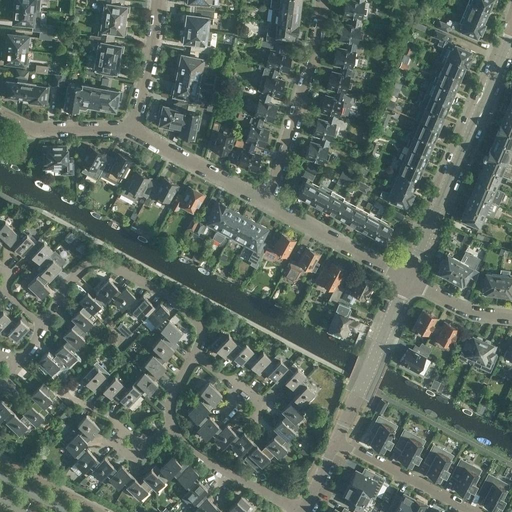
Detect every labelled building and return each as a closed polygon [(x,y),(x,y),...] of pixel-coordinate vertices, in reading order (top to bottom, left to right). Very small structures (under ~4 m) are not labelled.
[(13,8),(34,10),(40,10),(40,0),(15,0),(16,1),(13,2),(13,8)] [(105,4),(103,17),(124,20),(125,13),(128,13),(129,7),(122,6),(122,0),(95,0),(95,4),(102,5),(103,3),(105,4)] [(185,0),(185,1),(197,3),(199,3),(199,9),(213,10),(214,0),(185,0)] [(279,3),(278,8),(299,10),(300,0),(277,0),(278,2),(279,3)] [(345,0),(344,15),(351,16),(361,18),(363,18),(366,19),(368,2),(364,1),(364,0),(345,0)] [(468,0),(468,3),(487,11),(492,0),(468,0)] [(467,9),(464,16),(484,25),(484,24),(486,19),(485,17),(487,11),(468,3),(465,8),(467,9)] [(270,21),(275,21),(298,24),(299,10),(278,8),(272,7),(270,21)] [(34,10),(13,8),(12,14),(14,16),(14,22),(35,24),(35,18),(33,18),(34,10)] [(186,20),(186,28),(207,31),(207,22),(212,23),(213,10),(199,9),(198,15),(196,14),(196,15),(184,14),(184,20),(186,20)] [(350,24),(341,23),(339,39),(347,40),(356,42),(358,43),(359,37),(362,39),(363,32),(360,31),(361,27),(366,28),(367,19),(366,19),(363,18),(361,18),(351,16),(350,24)] [(484,25),(464,16),(461,24),(454,21),(452,27),(476,37),(478,32),(481,33),(484,25)] [(98,31),(98,35),(113,38),(114,33),(125,35),(126,29),(123,29),(124,20),(103,17),(101,31),(98,31)] [(423,30),(425,25),(414,20),(412,25),(423,30)] [(439,20),(436,27),(447,32),(450,25),(439,20)] [(298,24),(275,21),(274,30),(276,30),(275,36),(295,38),(295,35),(296,35),(298,24)] [(40,24),(39,31),(52,33),(53,25),(40,24)] [(207,31),(186,28),(185,36),(182,35),(181,42),(192,43),(192,44),(195,44),(194,50),(209,52),(209,51),(210,41),(206,40),(207,31)] [(436,29),(433,36),(439,39),(437,44),(443,47),(440,54),(444,56),(465,64),(467,65),(470,57),(468,56),(470,52),(450,42),(452,37),(436,29)] [(52,33),(39,31),(39,39),(52,40),(52,33)] [(5,41),(4,47),(26,50),(27,42),(29,42),(30,36),(8,34),(8,40),(5,41)] [(99,42),(96,55),(118,59),(119,52),(122,53),(123,47),(112,45),(113,38),(98,35),(94,35),(93,40),(99,42)] [(262,40),(261,45),(274,48),(274,51),(270,50),(269,54),(266,54),(264,60),(267,61),(266,66),(279,69),(288,71),(292,55),(283,53),(286,43),(276,42),(262,40)] [(343,64),(343,65),(352,67),(353,67),(354,62),(357,63),(359,56),(356,55),(356,50),(356,42),(347,40),(346,48),(336,47),(335,63),(343,64)] [(404,54),(409,56),(413,49),(407,46),(404,54)] [(26,50),(4,47),(4,53),(6,55),(5,61),(27,64),(27,58),(25,57),(26,50)] [(181,60),(179,68),(201,72),(202,64),(206,65),(209,52),(194,50),(193,55),(191,55),(191,56),(179,53),(178,59),(181,60)] [(118,59),(96,55),(95,63),(93,63),(92,70),(118,74),(119,68),(116,68),(118,59)] [(444,62),(441,69),(460,77),(465,64),(444,56),(442,61),(444,62)] [(409,65),(401,61),(399,67),(407,70),(409,65)] [(35,72),(47,74),(48,66),(36,64),(35,72)] [(266,66),(259,64),(258,68),(264,70),(263,74),(264,74),(259,89),(263,90),(272,93),(281,96),(285,80),(277,78),(279,69),(266,66)] [(327,86),(336,89),(345,91),(346,92),(348,87),(351,88),(353,81),(350,80),(351,76),(353,77),(356,68),(352,67),(343,65),(340,74),(332,71),(327,86)] [(18,77),(17,80),(17,82),(4,80),(4,85),(0,85),(0,86),(0,91),(6,93),(6,95),(15,96),(15,98),(23,99),(26,81),(27,81),(27,78),(28,78),(29,70),(16,68),(15,77),(18,77)] [(179,68),(176,81),(200,86),(201,80),(199,80),(201,72),(179,68)] [(436,76),(434,81),(454,90),(460,77),(441,69),(438,77),(436,76)] [(54,73),(52,86),(61,87),(62,74),(54,73)] [(26,81),(23,99),(33,101),(34,102),(38,103),(39,102),(46,103),(48,86),(35,84),(36,83),(27,81),(26,81)] [(176,96),(192,99),(197,100),(200,86),(176,81),(175,86),(172,85),(170,94),(175,95),(176,96)] [(433,88),(430,95),(449,103),(454,90),(434,81),(431,87),(433,88)] [(75,83),(69,82),(64,108),(78,111),(78,106),(82,87),(75,85),(75,83)] [(95,87),(82,85),(82,87),(78,106),(97,109),(100,90),(95,89),(95,87)] [(100,90),(97,109),(102,110),(105,108),(116,110),(117,100),(120,100),(122,91),(107,88),(106,91),(100,90)] [(321,110),(329,113),(338,115),(338,116),(339,116),(341,111),(344,112),(346,106),(343,105),(344,101),(347,101),(348,95),(345,94),(345,91),(336,89),(334,97),(325,94),(321,110)] [(272,93),(263,90),(260,99),(259,98),(258,103),(255,102),(253,108),(256,109),(254,114),(255,114),(273,120),(278,105),(269,102),(272,93)] [(425,102),(423,107),(444,116),(449,103),(430,95),(427,103),(425,102)] [(176,96),(174,103),(180,104),(179,108),(163,105),(159,124),(172,127),(173,129),(180,130),(184,110),(189,111),(192,99),(176,96)] [(184,110),(180,130),(179,135),(193,138),(195,128),(198,129),(200,118),(198,117),(201,101),(197,100),(192,99),(189,111),(184,110)] [(395,103),(388,100),(385,107),(393,110),(395,103)] [(423,113),(419,121),(438,129),(444,116),(423,107),(421,112),(423,113)] [(380,120),(387,122),(388,123),(391,114),(384,111),(380,120)] [(314,133),(322,135),(330,138),(332,139),(333,134),(336,135),(339,126),(344,128),(346,121),(337,118),(338,115),(338,116),(338,115),(329,113),(327,120),(318,118),(314,133)] [(247,139),(247,140),(256,143),(256,142),(265,145),(270,130),(261,127),(264,117),(255,114),(252,124),(251,123),(250,128),(247,127),(245,133),(248,134),(246,139),(247,139)] [(511,119),(504,116),(499,129),(511,134),(511,119)] [(387,122),(380,120),(377,128),(384,131),(387,122)] [(414,127),(412,133),(433,142),(438,129),(419,121),(416,128),(414,127)] [(213,124),(211,130),(209,139),(216,141),(213,150),(229,154),(234,135),(229,134),(230,131),(224,129),(223,132),(218,131),(218,132),(215,131),(217,125),(213,124)] [(511,134),(499,129),(493,142),(511,150),(511,148),(511,134)] [(373,134),(365,131),(363,139),(370,141),(373,134)] [(407,146),(408,147),(427,155),(433,142),(408,132),(406,137),(410,139),(407,146)] [(330,138),(322,135),(319,143),(311,140),(306,156),(324,162),(326,157),(329,158),(331,152),(328,151),(329,146),(328,146),(330,138)] [(256,143),(247,140),(245,149),(243,149),(242,153),(239,152),(237,158),(240,159),(239,164),(257,170),(262,155),(253,152),(256,143)] [(493,142),(488,155),(505,162),(508,154),(509,155),(511,150),(493,142)] [(44,154),(43,155),(43,158),(44,159),(44,167),(54,167),(55,170),(62,169),(62,172),(72,171),(71,157),(67,157),(66,146),(44,146),(44,154)] [(100,151),(90,146),(81,163),(85,165),(83,169),(89,172),(91,169),(94,170),(94,171),(99,174),(101,172),(109,157),(104,154),(105,152),(100,150),(100,151)] [(377,148),(371,146),(366,157),(372,159),(377,148)] [(404,153),(401,159),(422,167),(427,155),(408,147),(405,154),(404,153)] [(114,159),(109,157),(101,172),(102,172),(101,174),(102,174),(101,176),(118,185),(119,184),(120,184),(130,166),(131,166),(133,162),(132,161),(132,160),(118,153),(114,159)] [(488,155),(482,168),(501,176),(503,170),(502,169),(505,162),(488,155)] [(401,165),(398,172),(416,180),(422,167),(401,159),(399,164),(401,165)] [(302,175),(307,178),(298,195),(310,201),(317,187),(311,184),(316,175),(315,174),(318,169),(308,164),(302,175)] [(482,168),(477,180),(494,188),(497,180),(498,181),(501,176),(482,168)] [(127,179),(124,186),(131,190),(129,194),(138,199),(140,195),(141,195),(146,186),(151,189),(155,181),(150,178),(151,177),(147,175),(146,176),(136,170),(130,181),(127,179)] [(392,179),(390,184),(392,185),(411,193),(416,180),(398,172),(395,180),(392,179)] [(155,181),(151,189),(157,191),(155,195),(159,197),(157,200),(163,203),(165,200),(169,202),(175,190),(176,191),(179,186),(178,186),(178,185),(164,177),(160,184),(155,181)] [(357,179),(354,186),(366,193),(370,186),(357,179)] [(477,180),(471,193),(490,201),(492,196),(491,195),(494,188),(477,180)] [(317,187),(310,201),(322,208),(330,194),(323,190),(325,185),(321,182),(318,188),(317,187)] [(411,193),(392,185),(389,193),(383,190),(380,195),(405,206),(407,201),(409,202),(413,194),(411,193)] [(177,193),(170,206),(178,210),(181,204),(195,212),(204,194),(190,186),(189,188),(188,187),(184,194),(186,194),(184,197),(177,193)] [(471,193),(466,206),(483,214),(486,206),(487,206),(490,201),(471,193)] [(330,194),(322,208),(334,215),(342,201),(330,194)] [(152,200),(146,197),(144,203),(150,206),(152,200)] [(203,213),(193,231),(198,234),(200,231),(202,233),(207,225),(216,230),(228,207),(229,206),(221,202),(221,203),(216,201),(208,215),(203,213)] [(342,201),(334,215),(347,222),(355,208),(342,201)] [(483,214),(466,206),(460,219),(479,227),(481,222),(480,221),(483,214)] [(228,207),(216,230),(212,238),(220,242),(224,238),(225,235),(231,237),(243,215),(228,207)] [(355,208),(347,222),(359,228),(367,214),(355,208)] [(395,210),(391,216),(401,221),(404,215),(395,210)] [(367,214),(359,228),(372,235),(379,221),(367,214)] [(243,215),(231,237),(229,241),(231,242),(232,238),(244,245),(256,222),(243,215)] [(199,220),(192,217),(187,228),(193,231),(199,220)] [(379,221),(372,235),(384,241),(393,224),(388,221),(386,224),(379,221)] [(6,222),(0,227),(0,242),(1,243),(5,239),(10,243),(18,234),(6,222)] [(256,222),(244,245),(257,252),(258,249),(259,250),(263,242),(261,240),(267,228),(256,222)] [(18,234),(10,243),(23,256),(27,251),(36,242),(23,230),(18,234)] [(267,247),(263,255),(274,261),(276,257),(277,257),(279,254),(286,257),(295,240),(283,234),(278,241),(277,241),(276,244),(277,245),(274,250),(267,247)] [(466,234),(463,241),(469,245),(473,237),(466,234)] [(36,242),(27,251),(40,264),(49,255),(53,251),(40,238),(36,242)] [(480,241),(473,238),(471,243),(478,247),(480,241)] [(299,263),(290,259),(282,275),(283,275),(283,276),(293,281),(296,279),(303,266),(311,270),(311,269),(315,271),(319,263),(316,261),(320,254),(307,247),(299,263)] [(255,267),(261,256),(255,254),(250,265),(255,267)] [(438,272),(450,278),(459,262),(452,258),(453,257),(447,254),(438,272)] [(49,255),(40,264),(44,268),(40,272),(49,280),(62,267),(49,255)] [(345,269),(333,262),(329,268),(324,266),(316,281),(334,290),(328,300),(336,304),(339,297),(344,288),(337,284),(345,269)] [(459,262),(450,278),(463,285),(472,268),(467,265),(466,266),(459,262)] [(49,280),(40,272),(28,285),(41,298),(50,289),(45,284),(49,280)] [(483,292),(497,294),(500,275),(491,274),(492,273),(486,272),(483,292)] [(500,275),(497,294),(511,296),(511,285),(511,275),(507,275),(507,276),(500,275)] [(347,288),(341,298),(352,303),(354,299),(356,295),(363,299),(365,296),(368,297),(371,290),(369,288),(372,282),(360,276),(352,291),(347,288)] [(108,278),(96,291),(106,301),(110,297),(113,300),(122,291),(108,278)] [(139,299),(126,287),(122,291),(113,300),(122,309),(125,306),(128,310),(130,308),(139,299)] [(87,292),(79,301),(93,314),(106,301),(96,291),(91,296),(87,292)] [(156,307),(143,295),(139,299),(130,308),(128,310),(129,310),(128,311),(136,319),(139,316),(139,317),(143,320),(148,316),(156,307)] [(83,305),(71,318),(85,330),(97,318),(93,314),(79,301),(83,305)] [(337,310),(328,332),(342,338),(348,325),(355,328),(358,322),(351,319),(351,318),(343,315),(347,313),(350,307),(339,302),(335,309),(337,310)] [(156,307),(148,316),(161,328),(169,320),(165,316),(169,312),(160,303),(156,307)] [(430,332),(432,333),(437,324),(435,323),(437,317),(423,310),(414,327),(418,330),(416,333),(422,336),(424,333),(428,335),(430,332)] [(0,331),(3,328),(12,319),(3,311),(0,313),(0,331)] [(75,322),(63,335),(76,348),(89,335),(85,330),(71,318),(75,322)] [(3,328),(16,341),(29,328),(20,319),(16,323),(12,319),(3,328)] [(165,333),(161,337),(170,345),(174,349),(179,345),(174,341),(182,333),(169,320),(161,328),(165,333)] [(437,324),(432,333),(437,335),(435,339),(440,341),(438,345),(443,348),(445,344),(450,346),(459,328),(444,321),(441,326),(437,324)] [(461,352),(459,356),(466,358),(467,354),(475,357),(483,339),(470,333),(468,339),(466,339),(460,352),(461,352)] [(67,339),(55,352),(64,361),(68,365),(76,356),(75,355),(79,350),(76,348),(63,335),(67,339)] [(225,357),(229,353),(237,343),(229,335),(224,340),(220,336),(212,344),(225,357)] [(157,350),(153,354),(162,362),(174,349),(170,345),(161,337),(153,346),(157,350)] [(484,361),(482,366),(490,369),(496,355),(494,353),(495,351),(493,351),(496,345),(483,339),(475,357),(484,361)] [(237,343),(229,353),(242,365),(246,361),(255,351),(246,343),(242,347),(237,343)] [(422,343),(420,347),(428,352),(431,348),(422,343)] [(412,350),(408,348),(401,362),(419,371),(428,352),(420,347),(415,344),(412,350)] [(255,351),(246,361),(258,373),(263,369),(272,359),(263,351),(259,355),(255,351)] [(50,357),(46,352),(38,361),(51,374),(64,361),(55,352),(50,357)] [(141,367),(145,371),(154,380),(154,379),(166,367),(162,362),(153,354),(141,367)] [(276,355),(272,359),(263,369),(276,381),(280,377),(289,368),(276,355)] [(289,368),(280,377),(293,389),(302,380),(306,376),(293,363),(289,368)] [(94,373),(90,369),(81,378),(94,390),(98,386),(98,385),(107,376),(98,368),(94,373)] [(145,371),(132,385),(141,393),(145,389),(149,393),(158,384),(154,379),(154,380),(145,371)] [(112,381),(107,376),(98,385),(98,386),(111,398),(116,394),(116,393),(124,385),(115,377),(112,381)] [(302,380),(293,389),(297,393),(293,397),(302,406),(315,393),(302,380)] [(30,395),(34,399),(44,408),(52,399),(56,394),(43,382),(30,395)] [(196,396),(200,400),(209,409),(222,396),(208,383),(196,396)] [(141,393),(132,385),(128,389),(124,385),(116,393),(116,394),(111,398),(116,402),(120,398),(129,406),(141,393)] [(281,410),(286,415),(294,423),(303,414),(298,410),(302,406),(293,397),(281,410)] [(34,399),(22,412),(31,421),(36,425),(48,412),(44,408),(34,399)] [(387,402),(381,399),(375,410),(381,413),(387,402)] [(0,418),(1,418),(6,422),(14,413),(1,400),(0,401),(0,418)] [(200,400),(188,413),(200,426),(210,417),(206,413),(209,409),(200,400)] [(329,411),(322,408),(320,414),(327,417),(329,411)] [(14,413),(6,422),(19,434),(31,421),(22,412),(18,416),(14,413)] [(82,428),(78,432),(87,441),(99,428),(86,415),(77,424),(82,428)] [(273,428),(277,432),(286,440),(299,427),(294,423),(286,415),(273,428)] [(396,425),(378,416),(371,430),(375,432),(372,437),(373,438),(373,437),(375,438),(372,445),(383,451),(386,444),(389,445),(392,439),(389,438),(392,432),(393,433),(394,431),(393,431),(396,425)] [(210,417),(200,426),(196,430),(205,438),(210,434),(214,438),(223,429),(210,417)] [(151,420),(147,424),(153,429),(156,426),(151,420)] [(223,429),(214,438),(227,451),(231,446),(240,437),(227,425),(223,429)] [(424,440),(404,429),(394,448),(401,452),(403,453),(400,460),(411,466),(414,459),(417,460),(420,454),(417,453),(424,440)] [(87,441),(78,432),(65,446),(78,458),(87,449),(83,445),(87,441)] [(277,432),(265,445),(274,454),(278,458),(291,445),(286,440),(277,432)] [(244,433),(240,437),(231,446),(239,454),(244,450),(248,454),(257,445),(244,433)] [(452,455),(433,444),(423,464),(429,467),(429,466),(431,468),(428,474),(439,480),(439,479),(442,481),(448,469),(446,468),(452,455)] [(257,445),(248,454),(261,467),(274,454),(265,445),(261,449),(257,445)] [(78,458),(74,462),(88,475),(92,471),(100,461),(87,449),(78,458)] [(302,449),(299,452),(305,457),(308,454),(302,449)] [(172,455),(159,469),(168,477),(173,473),(177,477),(185,468),(172,455)] [(100,461),(92,471),(105,483),(109,479),(117,470),(117,469),(104,457),(100,461)] [(460,459),(450,478),(459,483),(456,490),(467,495),(470,488),(473,490),(476,484),(473,482),(480,469),(472,465),(460,459)] [(185,468),(177,477),(190,489),(198,480),(194,477),(199,472),(190,463),(185,468)] [(117,470),(109,479),(118,487),(122,482),(126,487),(134,478),(121,465),(117,469),(117,470)] [(155,465),(143,478),(152,486),(152,487),(156,490),(168,477),(159,469),(155,465)] [(370,495),(374,498),(384,478),(365,468),(362,474),(356,470),(348,484),(370,495)] [(488,474),(478,493),(487,498),(483,506),(494,511),(495,509),(498,510),(504,499),(502,497),(508,485),(488,474)] [(134,478),(126,487),(140,499),(152,487),(152,486),(143,478),(139,482),(134,478)] [(190,489),(185,494),(198,506),(207,497),(203,494),(207,489),(198,480),(190,489)] [(343,494),(348,497),(345,502),(361,511),(364,505),(370,495),(348,484),(348,483),(343,494)] [(414,497),(403,492),(398,502),(393,500),(396,494),(395,494),(385,511),(406,511),(414,498),(414,497)] [(241,496),(228,509),(230,511),(248,511),(246,509),(250,505),(241,496)] [(128,503),(121,497),(118,500),(124,506),(128,503)] [(198,506),(194,510),(196,511),(218,511),(220,510),(207,497),(198,506)] [(423,511),(427,505),(414,498),(406,511),(423,511)]
